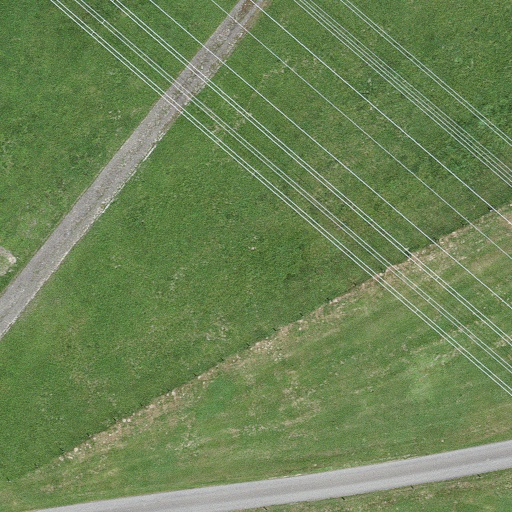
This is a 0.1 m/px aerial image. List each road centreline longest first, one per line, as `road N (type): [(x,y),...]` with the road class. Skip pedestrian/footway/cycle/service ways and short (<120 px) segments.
road 1 (track): [(0,320),(257,0)]
road 2 (unclassified): [(511,454),(138,511)]
